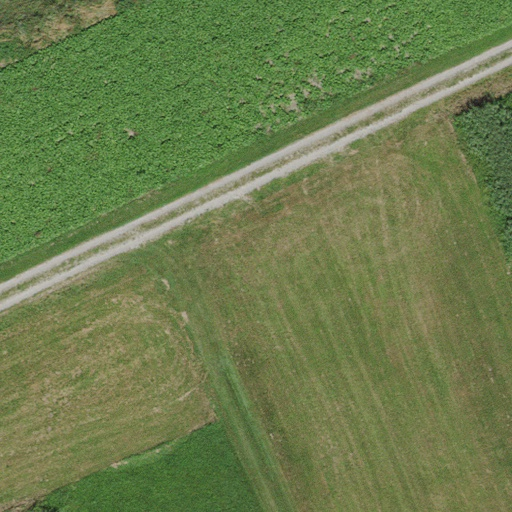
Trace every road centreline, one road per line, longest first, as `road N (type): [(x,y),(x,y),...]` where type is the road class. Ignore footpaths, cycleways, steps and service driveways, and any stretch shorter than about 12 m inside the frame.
road 1 (track): [(0,304),(511,60)]
road 2 (track): [(297,511),(224,334),(159,228)]
